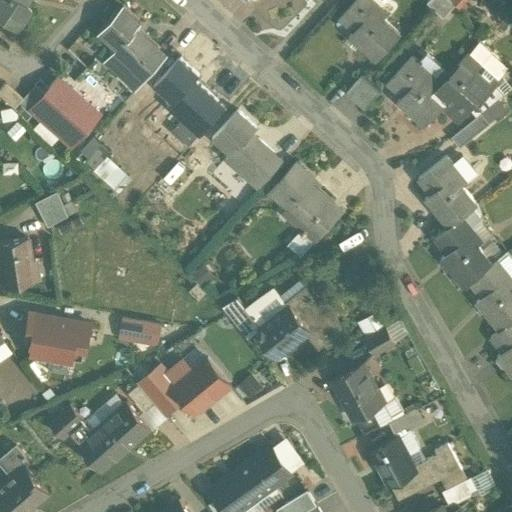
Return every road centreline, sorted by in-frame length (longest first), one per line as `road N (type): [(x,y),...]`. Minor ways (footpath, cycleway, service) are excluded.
road 1 (residential): [(511,473),(402,287),(370,158),(191,0)]
road 2 (residential): [(94,511),(280,406),(315,424),(362,511)]
road 3 (residential): [(99,0),(28,75),(0,57)]
